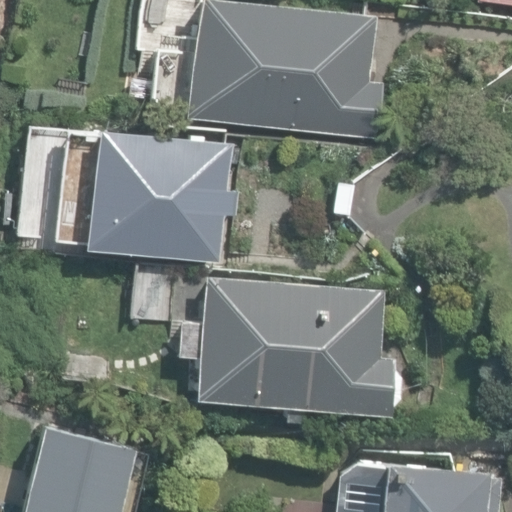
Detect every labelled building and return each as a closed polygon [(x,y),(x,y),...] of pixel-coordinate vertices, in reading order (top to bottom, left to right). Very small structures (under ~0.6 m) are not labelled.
[(194,0),(183,115),(372,135),(378,80),(364,78),(371,13),(244,0),(194,0)] [(63,115),(20,111),(7,233),(74,240),(85,134),(61,131),(63,115)] [(81,244),(214,257),(219,211),(231,212),(233,190),(223,189),(228,139),(92,127),(81,244)] [(279,417),(296,418),(297,406),(385,413),(386,400),(394,394),(395,375),(389,367),(390,355),(374,353),(379,291),(321,287),(322,282),(199,273),(195,319),(176,318),(174,353),(194,354),(191,396),(280,403),(279,417)] [(62,373),(112,380),(116,352),(65,345),(62,373)] [(0,499),(2,500),(30,411),(0,409),(0,499)] [(14,511),(110,511),(129,444),(40,420),(14,511)] [(490,511),(494,474),(481,472),(481,468),(377,457),(376,462),(352,460),(335,473),(331,511),(490,511)]
